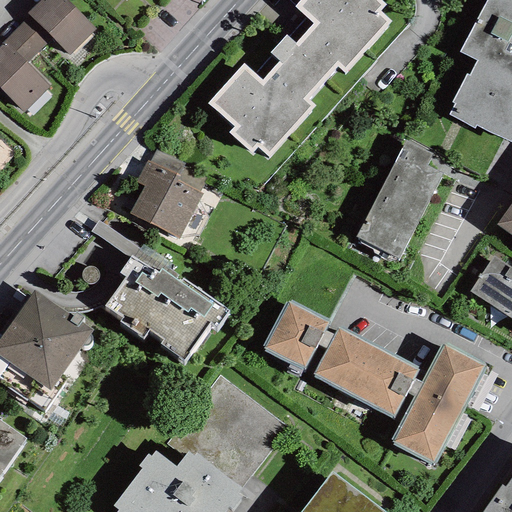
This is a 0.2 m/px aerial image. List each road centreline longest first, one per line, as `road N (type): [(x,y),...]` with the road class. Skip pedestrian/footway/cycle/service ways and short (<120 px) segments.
road 1 (unknown): [(299,253),(511,374)]
road 2 (tertiary): [(0,264),(157,89)]
road 3 (residential): [(157,89),(137,75),(110,73),(46,160)]
road 4 (residential): [(511,404),(431,511)]
road 5 (tertiary): [(157,89),(241,0)]
